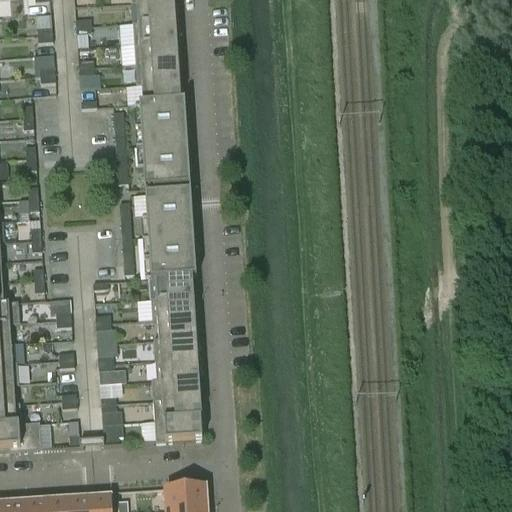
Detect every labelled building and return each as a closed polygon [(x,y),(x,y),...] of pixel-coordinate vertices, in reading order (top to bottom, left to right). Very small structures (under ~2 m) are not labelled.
[(136,9),(136,8),(173,5),(172,0),(130,0),(132,9),(136,9)] [(174,26),(173,5),(136,8),(136,9),(138,27),(138,28),(174,26)] [(91,24),(76,25),(76,32),(91,31),(91,24)] [(134,49),(176,46),(174,26),(138,28),(138,27),(133,27),(134,49)] [(76,32),(76,39),(92,38),(91,31),(76,32)] [(52,39),(52,32),(37,33),(37,40),(52,39)] [(38,47),(53,47),(52,39),(37,40),(38,47)] [(177,66),(176,46),(134,49),(135,69),(177,66)] [(94,72),(93,65),(78,66),(79,73),(94,72)] [(142,90),(142,89),(179,87),(177,66),(135,69),(137,90),(142,90)] [(79,73),(79,80),(94,79),(94,72),(79,73)] [(55,80),(55,73),(39,74),(40,81),(55,80)] [(40,81),(40,88),(56,87),(55,80),(40,81)] [(180,106),(179,87),(142,89),(142,90),(143,108),(143,109),(180,107),(180,106)] [(103,102),(129,102),(129,90),(103,90),(103,102)] [(96,105),(81,106),(81,114),(96,113),(96,105)] [(142,151),(187,148),(185,106),(180,106),(180,107),(143,109),(143,108),(139,109),(142,151)] [(33,122),(32,110),(22,111),(23,123),(33,122)] [(123,117),(113,117),(114,129),(124,129),(123,117)] [(24,135),(34,134),(33,122),(23,123),(24,135)] [(114,129),(115,141),(125,141),(124,129),(114,129)] [(126,153),(125,141),(115,141),(116,153),(126,153)] [(142,151),(145,194),(190,191),(187,148),(142,151)] [(36,163),(35,151),(25,152),(26,164),(36,163)] [(116,153),(116,165),(126,165),(126,153),(116,153)] [(27,176),(37,175),(36,163),(26,164),(27,176)] [(127,177),(126,165),(116,165),(117,177),(127,177)] [(117,177),(118,189),(128,188),(127,177),(117,177)] [(38,204),(38,192),(28,192),(28,204),(38,204)] [(193,239),(192,218),(190,197),(145,200),(148,242),(193,239)] [(28,204),(29,216),(39,216),(38,204),(28,204)] [(130,219),(129,207),(119,208),(120,220),(130,219)] [(131,231),(130,219),(120,220),(121,232),(131,231)] [(0,246),(16,246),(14,226),(0,227),(0,246)] [(132,243),(131,231),(121,232),(122,244),(132,243)] [(41,245),(40,233),(30,233),(31,245),(41,245)] [(193,239),(148,242),(151,284),(191,281),(191,282),(196,282),(193,239)] [(132,255),(132,243),(122,244),(122,256),(132,255)] [(31,245),(32,257),(42,257),(41,245),(31,245)] [(122,256),(123,268),(133,267),(132,255),(122,256)] [(123,268),(124,280),(134,279),(133,267),(123,268)] [(44,285),(43,273),(33,274),(34,286),(44,285)] [(151,284),(150,284),(151,304),(192,301),(191,282),(191,281),(151,284)] [(34,286),(35,298),(45,297),(44,285),(34,286)] [(108,287),(93,288),(93,295),(108,294),(108,287)] [(151,305),(138,306),(139,325),(152,324),(152,325),(157,325),(157,324),(194,322),(192,301),(151,304),(151,305)] [(0,328),(10,328),(10,329),(19,328),(18,306),(4,307),(4,308),(0,308),(0,328)] [(56,325),(71,324),(71,317),(56,318),(56,325)] [(95,328),(111,327),(110,320),(95,321),(95,328)] [(195,342),(194,322),(157,324),(157,325),(158,344),(158,345),(195,342)] [(57,333),(72,331),(71,324),(56,325),(57,333)] [(95,328),(96,335),(111,334),(111,327),(95,328)] [(0,328),(0,349),(11,349),(10,329),(10,328),(0,328)] [(155,365),(197,362),(195,342),(158,345),(158,344),(154,344),(155,365)] [(0,369),(12,369),(12,368),(11,349),(0,349),(0,369)] [(59,366),(74,365),(73,358),(58,359),(59,366)] [(98,369),(113,368),(113,361),(98,362),(98,369)] [(156,385),(156,386),(198,383),(197,362),(155,365),(156,385)] [(59,373),(74,372),(74,365),(59,366),(59,373)] [(0,369),(0,390),(14,389),(14,390),(19,390),(17,368),(12,368),(12,369),(0,369)] [(98,369),(99,376),(114,375),(113,368),(98,369)] [(199,403),(198,383),(156,386),(156,385),(151,385),(153,406),(199,403)] [(0,410),(15,410),(15,409),(14,390),(14,389),(0,390),(0,410)] [(61,407),(77,406),(76,398),(61,399),(61,407)] [(101,410),(116,409),(116,402),(100,403),(101,410)] [(154,426),(201,423),(199,403),(153,406),(154,426)] [(62,414),(77,413),(77,406),(61,407),(62,414)] [(0,431),(21,430),(21,429),(20,409),(15,409),(15,410),(0,410),(0,431)] [(101,410),(101,417),(117,416),(116,409),(101,410)] [(156,448),(202,445),(201,423),(154,426),(156,448)] [(21,429),(21,430),(0,431),(0,453),(9,453),(9,458),(41,455),(39,428),(21,429)] [(103,443),(104,451),(119,450),(119,442),(123,442),(122,429),(102,430),(103,443)] [(80,453),(79,439),(69,440),(70,454),(80,453)] [(165,511),(206,511),(205,490),(164,493),(165,511)] [(111,511),(111,501),(88,503),(89,511),(111,511)] [(67,511),(89,511),(88,503),(67,504),(67,511)]
